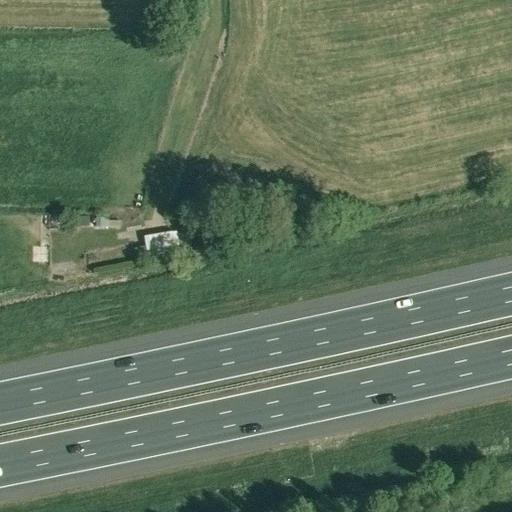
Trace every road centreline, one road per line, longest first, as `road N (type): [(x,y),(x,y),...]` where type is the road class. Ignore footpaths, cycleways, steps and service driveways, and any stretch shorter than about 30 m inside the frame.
road 1 (motorway): [(511,293),(0,403)]
road 2 (motorway): [(0,464),(511,356)]
